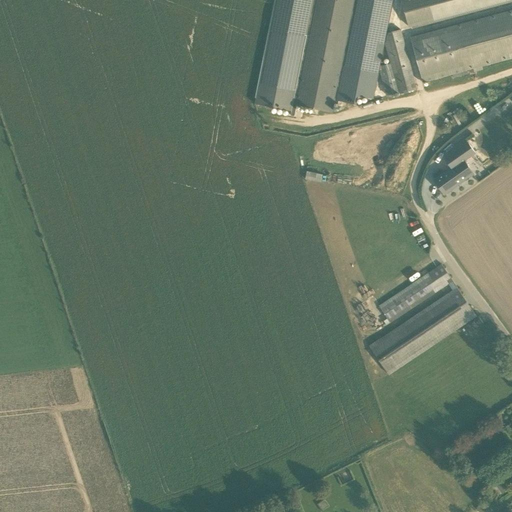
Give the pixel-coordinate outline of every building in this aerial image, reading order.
[(274,0),(254,102),(293,110),(292,116),(296,117),(298,105),(333,112),(335,100),(348,36),(355,0),(274,0)] [(386,96),(417,87),(393,0),(373,0),(389,60),(382,62),(384,70),(380,71),(386,96)] [(511,0),(401,0),(409,27),(413,29),(511,1),(511,0)] [(511,11),(411,39),(423,82),(453,74),(454,78),(468,74),(467,70),(511,57),(511,11)] [(385,43),(348,36),(335,100),(357,105),(359,96),(374,99),(385,43)] [(444,194),(475,173),(465,160),(476,153),(468,143),(445,159),(452,168),(434,181),(444,194)] [(305,179),(321,182),(323,173),(307,170),(305,179)] [(476,315),(442,264),(379,307),(390,323),(449,284),(453,290),(380,339),(379,339),(369,345),(389,374),(476,315)] [(355,309),(369,303),(367,299),(353,305),(355,309)] [(503,480),(489,489),(495,499),(509,490),(503,480)]
